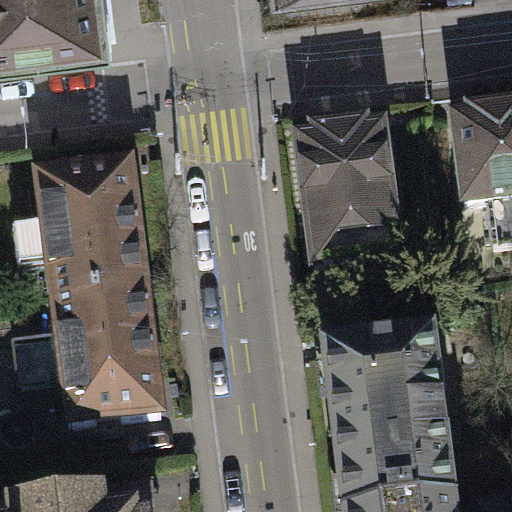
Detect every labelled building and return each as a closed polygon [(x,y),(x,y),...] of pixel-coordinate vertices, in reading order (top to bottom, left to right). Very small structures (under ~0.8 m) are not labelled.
[(0,0),(0,45),(113,31),(108,0),(0,0)] [(471,123),(455,125),(464,211),(490,208),(494,252),(511,250),(511,112),(470,117),(471,123)] [(314,144),(298,146),(309,231),(310,230),(316,274),(397,263),(392,220),(394,220),(383,135),(366,137),(366,131),(313,138),(314,144)] [(38,183),(54,307),(146,296),(130,171),(38,183)] [(162,421),(146,296),(54,307),(70,432),(162,421)] [(451,511),(432,350),(326,363),(343,511),(451,511)]
